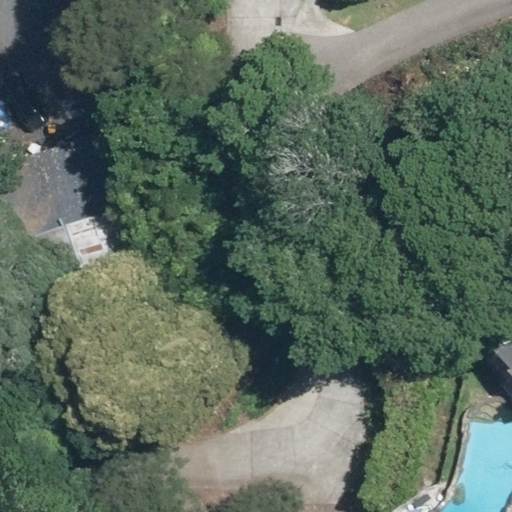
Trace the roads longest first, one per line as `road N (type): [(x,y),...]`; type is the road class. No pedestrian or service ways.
road 1 (track): [(0,466),(158,449),(302,386),(334,250),(262,0)]
road 2 (track): [(265,25),(398,40),(486,0)]
